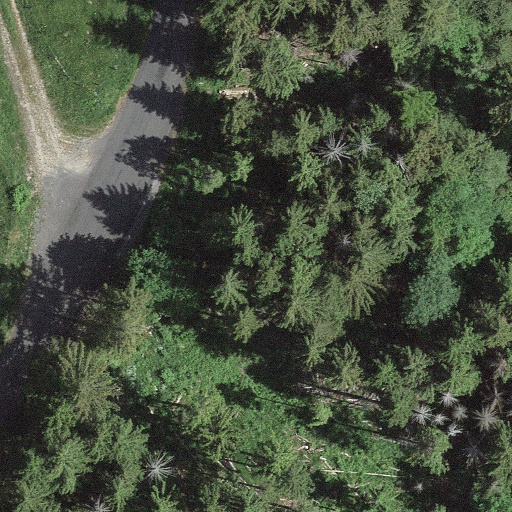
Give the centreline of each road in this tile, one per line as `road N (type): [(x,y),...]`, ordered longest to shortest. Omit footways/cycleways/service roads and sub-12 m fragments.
road 1 (unclassified): [(0,419),(77,269),(167,62),(176,0)]
road 2 (track): [(77,269),(0,21)]
